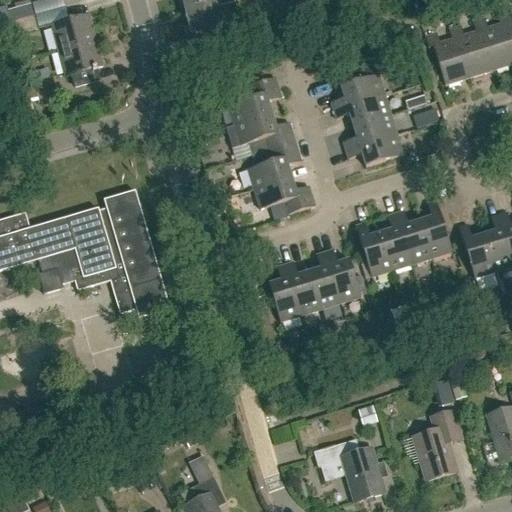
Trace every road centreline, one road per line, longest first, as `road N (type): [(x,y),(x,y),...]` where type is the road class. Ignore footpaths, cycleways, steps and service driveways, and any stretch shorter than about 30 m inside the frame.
road 1 (residential): [(288,511),(270,484),(207,253)]
road 2 (residential): [(0,158),(167,109)]
road 3 (residential): [(207,253),(167,109)]
road 4 (residential): [(333,204),(292,67)]
road 5 (residential): [(207,253),(312,226),(333,204)]
road 6 (residential): [(333,204),(456,165)]
road 7 (residential): [(511,94),(442,115),(456,165)]
